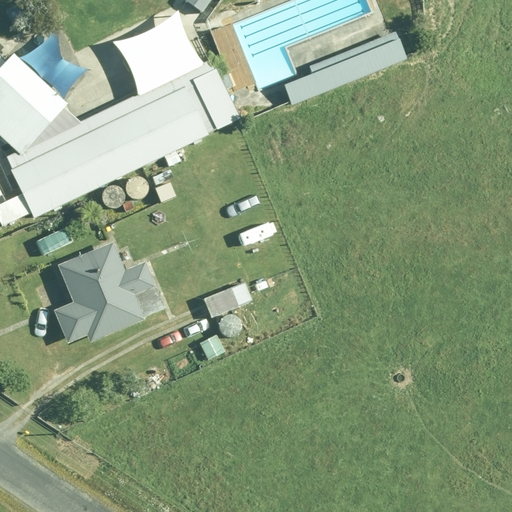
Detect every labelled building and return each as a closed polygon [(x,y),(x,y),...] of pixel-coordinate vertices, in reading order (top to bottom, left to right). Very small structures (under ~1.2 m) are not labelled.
[(181,0),(179,3),(198,17),(210,0),(181,0)] [(381,39),(276,85),(286,108),(391,61),(381,39)] [(0,152),(8,159),(61,100),(0,45),(0,152)] [(3,164),(28,218),(237,121),(212,67),(3,164)] [(53,269),(69,304),(49,314),(64,345),(82,337),(85,344),(161,309),(140,264),(121,273),(107,244),(53,269)] [(247,301),(239,284),(200,304),(208,320),(233,308),(247,301)]
